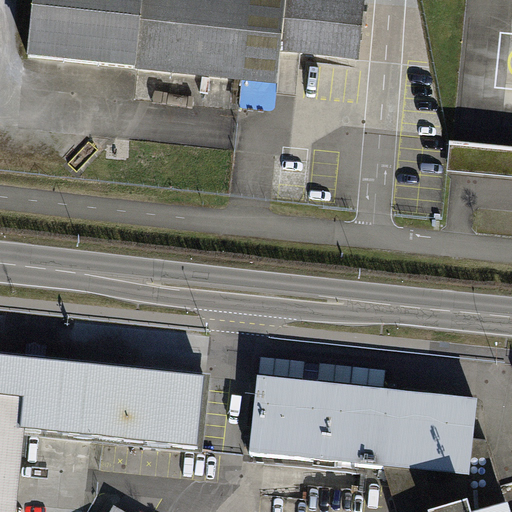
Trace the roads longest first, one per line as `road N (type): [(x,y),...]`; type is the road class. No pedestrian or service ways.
road 1 (secondary): [(109,275),(182,297),(243,304),(327,313),(398,306)]
road 2 (secondary): [(398,306),(328,289),(109,275)]
